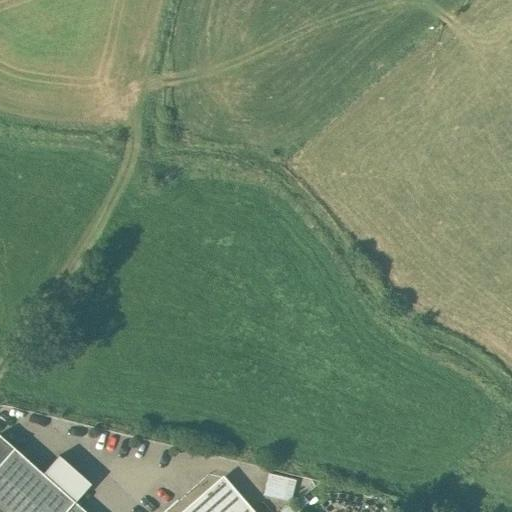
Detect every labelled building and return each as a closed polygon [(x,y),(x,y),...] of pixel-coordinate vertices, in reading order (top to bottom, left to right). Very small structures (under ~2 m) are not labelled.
[(0,435),(0,463),(14,448),(0,435)] [(43,473),(14,448),(0,463),(0,511),(86,511),(75,502),(43,473)] [(91,484),(59,456),(43,473),(75,502),(91,484)] [(295,480),(269,473),(264,495),(290,502),(295,480)] [(180,511),(219,481),(213,474),(164,511),(180,511)] [(225,479),(187,511),(254,511),(225,478),(225,479)]
